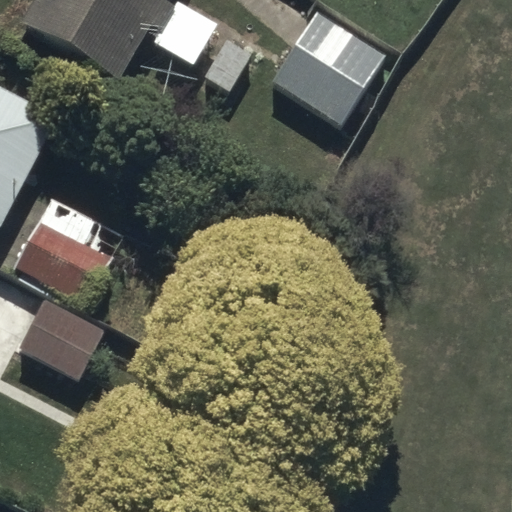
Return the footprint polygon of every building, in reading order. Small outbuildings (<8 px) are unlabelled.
[(122,83),(145,42),(231,93),(252,59),(215,36),(219,28),(169,0),(168,0),(37,0),(22,28),(122,83)] [(386,56),(317,16),(265,104),(281,114),(291,97),(345,128),(386,56)] [(0,90),(0,232),(1,233),(59,121),(0,90)] [(39,222),(12,280),(87,318),(115,257),(39,222)] [(81,387),(106,333),(46,304),(21,359),(81,387)]
